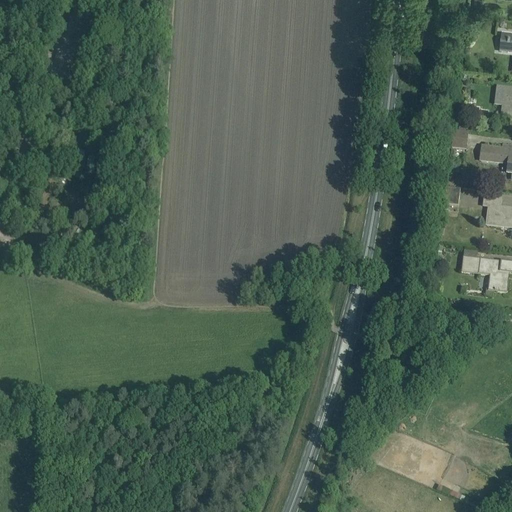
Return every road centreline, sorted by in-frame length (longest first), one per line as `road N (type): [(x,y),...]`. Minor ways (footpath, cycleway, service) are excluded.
road 1 (primary): [(367,245),(400,0)]
road 2 (primary): [(319,429),(354,334),(367,245)]
road 3 (primary): [(367,245),(319,429)]
